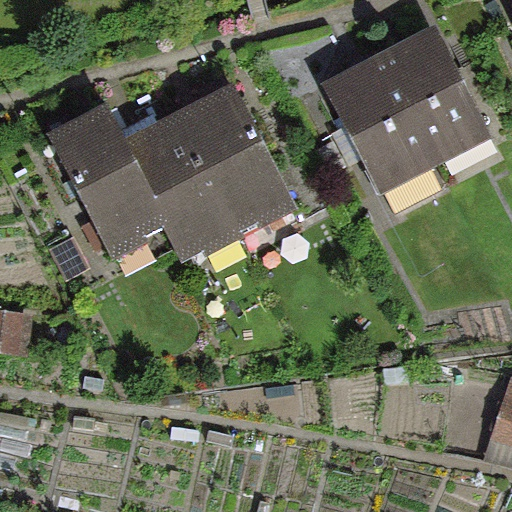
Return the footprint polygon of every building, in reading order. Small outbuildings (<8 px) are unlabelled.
[(432,36),(383,62),(434,158),(483,133),(432,36)] [(383,62),(334,87),(385,184),(434,158),(383,62)] [(236,230),(286,205),(229,91),(179,117),(236,230)] [(113,247),(168,219),(129,142),(112,108),(57,136),(113,247)] [(186,255),(236,230),(179,117),(129,142),(168,219),(186,255)] [(511,391),(499,439),(511,441),(511,391)]
